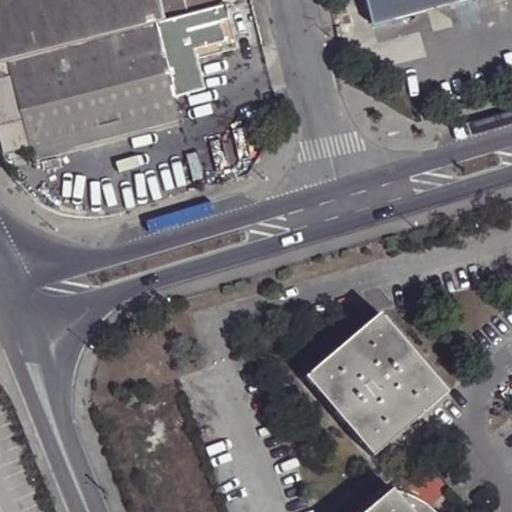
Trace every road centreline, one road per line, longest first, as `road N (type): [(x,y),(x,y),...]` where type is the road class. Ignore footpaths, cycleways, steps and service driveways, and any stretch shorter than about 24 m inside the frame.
road 1 (residential): [(511,237),(233,312),(215,341),(271,511)]
road 2 (tertiary): [(10,323),(355,219)]
road 3 (tertiary): [(345,184),(0,284)]
road 4 (tertiary): [(10,323),(84,511)]
road 5 (unclassified): [(296,0),(345,184)]
road 6 (tertiary): [(511,135),(345,184)]
road 7 (tertiary): [(355,219),(511,172)]
